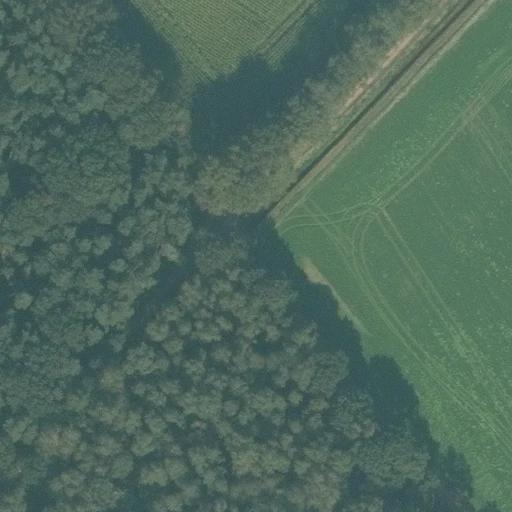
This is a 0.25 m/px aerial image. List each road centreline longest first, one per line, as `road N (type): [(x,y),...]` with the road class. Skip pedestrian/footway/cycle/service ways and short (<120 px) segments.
road 1 (track): [(0,504),(213,225),(456,511)]
road 2 (track): [(439,0),(213,225),(24,0)]
